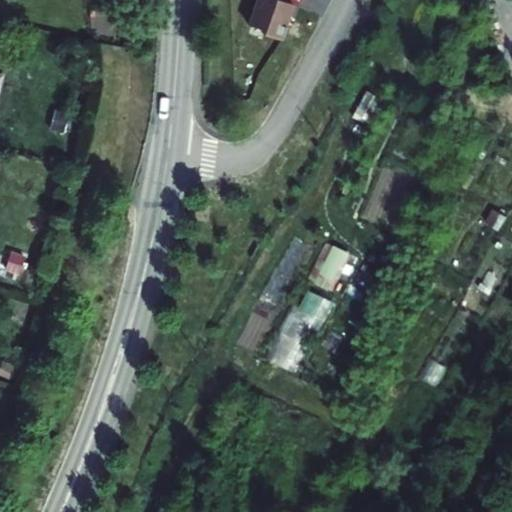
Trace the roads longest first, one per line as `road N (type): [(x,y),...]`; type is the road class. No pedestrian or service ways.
road 1 (tertiary): [(59,511),(127,331),(168,152)]
road 2 (residential): [(168,152),(225,159),(253,152),(275,128),(345,0)]
road 3 (tertiary): [(168,152),(178,0)]
